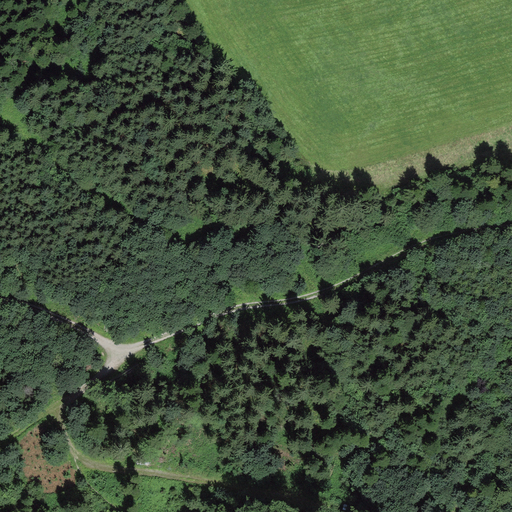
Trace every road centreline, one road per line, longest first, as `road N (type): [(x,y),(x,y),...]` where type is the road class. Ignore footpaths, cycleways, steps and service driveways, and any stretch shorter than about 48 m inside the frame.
road 1 (track): [(335,511),(296,498),(77,464),(58,408),(126,352)]
road 2 (track): [(511,225),(436,238),(300,298),(214,311),(126,352)]
road 3 (track): [(126,352),(44,310),(0,300)]
